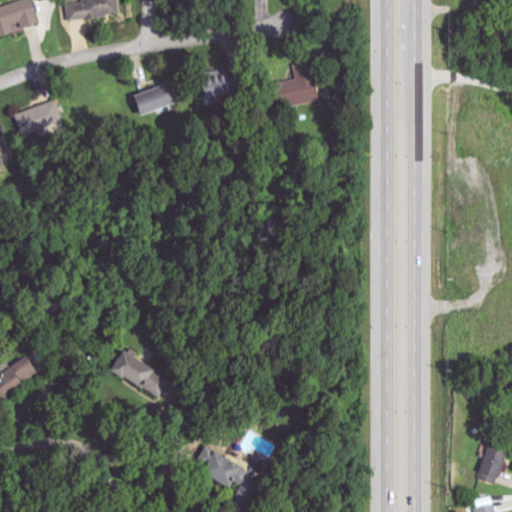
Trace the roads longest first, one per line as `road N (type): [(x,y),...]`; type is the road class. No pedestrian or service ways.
road 1 (primary): [(415,511),(416,0)]
road 2 (primary): [(387,0),(387,511)]
road 3 (residential): [(0,82),(284,24)]
road 4 (residential): [(0,458),(46,443),(93,449),(107,474),(107,511)]
